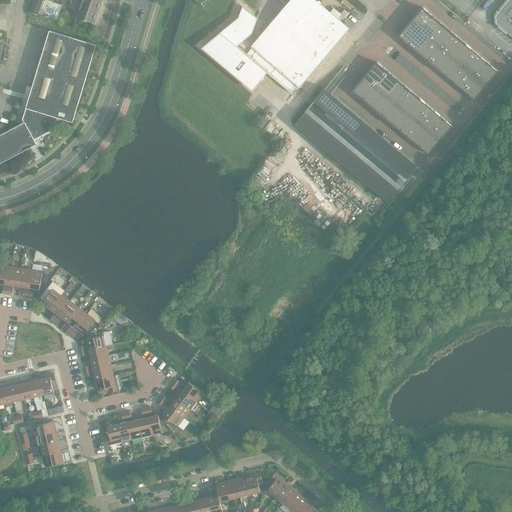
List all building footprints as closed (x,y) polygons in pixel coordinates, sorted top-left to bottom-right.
[(93,22),(100,0),(81,0),(76,17),(93,22)] [(240,48),(238,46),(251,34),(257,19),(242,7),(236,22),(208,46),(255,86),(267,72),(292,93),(298,86),(300,88),(346,32),(308,0),(290,0),(251,47),(247,54),(243,51),(243,50),(243,49),(243,48),(242,47),(241,47),(240,48)] [(511,36),(511,0),(508,0),(498,12),(497,14),(496,17),(496,22),(497,24),(499,26),(511,36)] [(32,4),(29,12),(38,15),(40,7),(32,4)] [(421,31),(433,17),(422,8),(410,22),(421,31)] [(356,17),(358,16),(360,14),(354,9),(351,13),(356,17)] [(444,26),(433,17),(421,31),(432,40),(444,26)] [(421,31),(410,22),(399,36),(409,45),(421,31)] [(444,26),(432,40),(443,49),(454,35),(444,26)] [(24,122),(0,135),(0,163),(37,144),(35,140),(54,129),(57,117),(73,122),(96,45),(49,30),(26,108),(23,119),(24,122)] [(421,31),(409,45),(420,54),(432,40),(421,31)] [(454,35),(443,49),(453,58),(465,44),(454,35)] [(432,40),(420,54),(431,63),(443,49),(432,40)] [(465,44),(453,58),(464,67),(476,53),(465,44)] [(443,49),(431,63),(441,72),(453,58),(443,49)] [(476,53),(464,67),(475,76),(487,62),(476,53)] [(453,58),(441,72),(452,81),(464,67),(453,58)] [(375,85),(387,71),(376,62),(365,76),(375,85)] [(487,62),(475,76),(486,85),(498,71),(487,62)] [(464,67),(452,81),(463,90),(475,76),(464,67)] [(398,80),(387,71),(375,85),(386,94),(398,80)] [(375,85),(365,76),(353,91),(363,100),(375,85)] [(475,76),(463,90),(474,99),(486,85),(475,76)] [(397,103),(409,89),(398,80),(386,94),(397,103)] [(375,85),(363,100),(374,109),(386,94),(375,85)] [(322,105),(330,95),(324,89),(315,100),(316,100),(322,105)] [(407,112),(419,98),(409,89),(397,103),(407,112)] [(386,94),(374,109),(385,118),(397,103),(386,94)] [(418,121),(430,107),(419,98),(407,112),(418,121)] [(408,177),(417,166),(417,165),(416,166),(336,99),(327,110),(408,177)] [(397,103),(385,118),(396,127),(407,112),(397,103)] [(429,130),(441,116),(430,107),(418,121),(429,130)] [(397,190),(305,112),(295,124),(296,123),(387,200),(387,201),(397,190)] [(407,112),(396,127),(406,136),(418,121),(407,112)] [(452,126),(441,116),(429,130),(440,140),(452,126)] [(418,121),(406,136),(417,145),(429,130),(418,121)] [(429,130),(417,145),(428,154),(440,140),(429,130)] [(0,283),(9,285),(12,267),(1,266),(0,272),(0,283)] [(12,267),(9,285),(19,286),(22,269),(12,267)] [(29,288),(32,270),(22,269),(19,286),(29,288)] [(32,270),(29,288),(40,289),(42,272),(32,270)] [(45,291),(39,298),(43,301),(42,303),(51,309),(62,295),(61,295),(65,290),(53,281),(49,286),(45,291)] [(62,295),(51,309),(59,316),(70,301),(62,295)] [(70,301),(59,316),(67,322),(78,307),(70,301)] [(67,322),(75,328),(86,314),(78,307),(67,322)] [(116,311),(112,317),(121,325),(126,318),(116,311)] [(53,323),(58,317),(53,314),(49,320),(53,323)] [(86,314),(75,328),(84,334),(94,320),(86,314)] [(69,335),(74,330),(69,327),(65,332),(69,335)] [(96,328),(87,334),(88,339),(97,337),(96,328)] [(88,344),(85,345),(86,350),(89,350),(106,346),(106,345),(113,344),(110,331),(102,333),(103,335),(97,337),(87,339),(88,344)] [(91,360),(109,355),(106,346),(89,350),(91,360)] [(109,355),(91,360),(94,369),(111,365),(109,355)] [(96,380),(113,376),(111,365),(94,369),(96,380)] [(39,377),(43,395),(54,392),(51,382),(56,380),(54,374),(39,377)] [(113,376),(96,380),(99,390),(109,387),(110,392),(117,390),(113,376)] [(29,380),(33,397),(43,395),(39,377),(29,380)] [(176,386),(177,386),(180,382),(174,378),(171,382),(176,386)] [(20,382),(23,399),(33,397),(29,380),(20,382)] [(10,384),(14,402),(23,399),(20,382),(10,384)] [(182,390),(196,401),(203,393),(188,382),(182,390)] [(14,402),(10,384),(0,386),(0,387),(4,404),(14,402)] [(176,399),(190,409),(196,401),(182,390),(176,399)] [(162,394),(159,398),(164,402),(167,398),(162,394)] [(170,407),(176,411),(184,417),(190,409),(176,399),(170,407)] [(210,410),(219,416),(224,410),(215,403),(210,410)] [(184,417),(176,411),(170,407),(163,415),(177,426),(184,417)] [(148,417),(152,435),(162,432),(158,415),(148,417)] [(152,435),(148,417),(138,420),(142,437),(152,435)] [(128,422),(132,439),(142,437),(138,420),(128,422)] [(39,435),(56,431),(54,421),(36,425),(39,435)] [(132,439),(128,422),(118,424),(122,442),(132,439)] [(122,442),(118,424),(107,427),(110,437),(105,439),(107,445),(122,442)] [(56,431),(39,435),(41,445),(59,441),(56,431)] [(59,441),(41,445),(43,455),(61,451),(59,441)] [(61,451),(43,455),(46,466),(63,462),(61,451)] [(245,477),(249,494),(260,491),(258,481),(262,480),(260,473),(245,477)] [(275,497),(287,483),(275,473),(270,479),(274,482),(267,490),(275,497)] [(249,494),(245,477),(235,479),(240,496),(249,494)] [(240,496),(235,479),(226,481),(230,499),(240,496)] [(220,501),(230,499),(226,481),(215,484),(217,493),(218,493),(220,501)] [(283,503),(295,489),(287,483),(275,497),(283,503)] [(295,489),(283,503),(292,510),(303,496),(295,489)] [(208,495),(211,511),(213,511),(222,510),(220,501),(218,493),(217,493),(208,495)] [(198,497),(200,511),(211,511),(208,495),(198,497)] [(303,496),(292,510),(294,511),(303,511),(311,503),(303,496)] [(200,511),(198,497),(188,500),(190,511),(200,511)] [(178,502),(179,511),(190,511),(188,500),(178,502)] [(168,504),(169,511),(179,511),(178,502),(168,504)] [(322,511),(311,503),(303,511),(322,511)]
